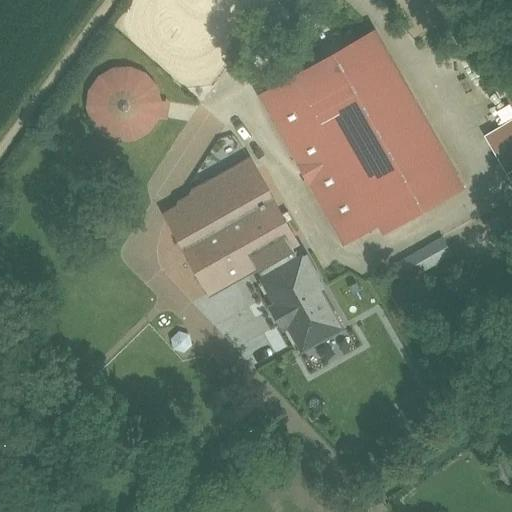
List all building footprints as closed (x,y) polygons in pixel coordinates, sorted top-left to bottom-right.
[(465,186),(376,30),(262,94),(346,242),(382,222),(387,230),(465,186)] [(132,66),(115,67),(101,75),(92,89),(89,105),(94,121),(105,133),(120,139),(137,138),(151,130),(160,117),(163,100),(158,84),(147,72),(132,66)] [(511,120),(487,135),(511,177),(511,120)] [(187,167),(197,185),(247,158),(237,140),(187,167)] [(247,168),(193,198),(192,202),(194,204),(170,218),(212,292),(277,256),(296,245),(300,243),(274,196),(258,168),(252,172),(251,169),(247,168)] [(438,236),(400,264),(413,280),(450,253),(438,236)] [(314,275),(296,245),(277,256),(294,286),(280,294),(306,340),(312,337),(339,322),(344,319),(318,273),(314,275)] [(339,322),(312,337),(321,352),(347,337),(339,322)] [(427,355),(408,367),(413,374),(419,371),(418,369),(431,360),(427,355)]
